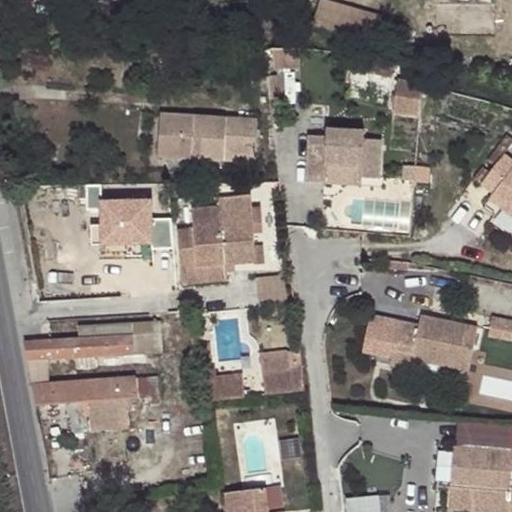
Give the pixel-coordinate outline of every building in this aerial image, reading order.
[(327,0),(323,19),(372,30),(376,9),(336,0),(327,0)] [(395,105),(420,107),(422,76),(398,74),(395,105)] [(224,154),(254,156),(257,120),(160,114),(158,157),(223,162),(224,154)] [(361,168),(360,178),(378,180),(380,141),(363,139),(363,132),(325,129),(326,138),(308,137),(306,176),(326,178),(326,166),(361,168)] [(511,153),(504,147),(480,177),(493,186),(503,194),(499,200),(511,210),(511,153)] [(253,164),(254,156),(224,154),(223,162),(253,164)] [(415,171),(416,157),(402,156),(401,170),(415,171)] [(360,186),(360,178),(361,168),(326,166),(326,178),(325,183),(360,186)] [(503,194),(493,186),(489,191),(499,200),(503,194)] [(219,210),(191,213),(193,232),(176,233),(180,270),(225,266),(253,263),(255,263),(254,252),(249,200),(218,203),(219,210)] [(262,251),(254,252),(255,263),(253,263),(253,265),(263,265),(262,251)] [(225,266),(180,270),(181,285),(226,281),(225,266)] [(291,298),(290,274),(264,275),(265,299),(291,298)] [(480,327),(424,315),(421,325),(402,321),(393,364),(412,368),(414,359),(471,370),(480,327)] [(134,352),(133,337),(133,335),(97,337),(97,326),(77,327),(78,339),(23,342),(26,360),(75,358),(76,369),(96,368),(95,357),(135,356),(134,352)] [(162,335),(133,337),(134,352),(162,351),(162,335)] [(210,359),(200,360),(204,402),(244,398),(242,378),(215,381),(214,368),(211,369),(210,359)] [(261,375),(263,395),(303,391),(301,371),(261,375)] [(157,376),(135,377),(137,398),(147,397),(148,404),(161,403),(157,376)] [(137,398),(135,377),(31,385),(35,406),(87,403),(88,418),(126,415),(124,399),(137,398)] [(149,414),(148,404),(140,405),(142,415),(149,414)] [(511,511),(511,451),(458,446),(453,507),(511,511)] [(262,511),(260,492),(220,496),(222,511),(262,511)] [(351,496),(352,511),(389,511),(388,493),(351,496)]
